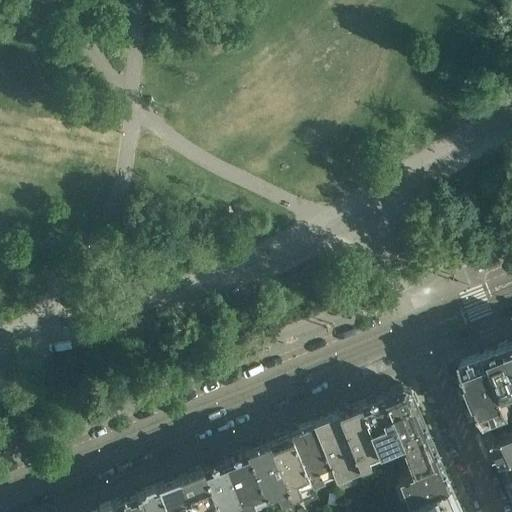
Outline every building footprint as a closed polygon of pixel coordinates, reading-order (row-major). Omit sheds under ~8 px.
[(511,352),(507,341),(494,346),(494,345),(492,346),(493,346),(486,349),(511,414),(511,352)] [(511,428),(511,414),(486,349),(478,352),(469,356),(461,359),(469,379),(477,399),(478,398),(489,425),(494,436),(511,428)] [(429,433),(418,409),(419,409),(409,387),(401,383),(400,383),(382,391),(400,436),(399,437),(402,445),(429,433)] [(400,436),(382,391),(358,401),(376,446),(399,437),(400,436)] [(376,446),(358,401),(337,410),(358,462),(365,459),(367,465),(381,459),(376,446)] [(358,462),(337,410),(337,409),(312,420),(332,470),(333,472),(358,462)] [(332,470),(312,420),(297,426),(289,429),(290,429),(305,469),(311,481),(321,477),(320,474),(332,470)] [(511,428),(494,436),(504,458),(505,458),(511,454),(511,428)] [(305,469),(290,429),(267,438),(288,490),(299,486),(294,473),(305,469)] [(439,457),(429,433),(402,445),(400,445),(410,469),(439,457)] [(288,490),(267,438),(245,447),(261,486),(272,482),(277,494),(288,490)] [(261,486),(245,447),(223,456),(244,508),(254,504),(248,492),(261,486)] [(244,508),(223,456),(201,465),(217,504),(229,499),(234,511),(244,508)] [(410,469),(403,473),(396,475),(406,499),(449,481),(439,457),(410,469)] [(403,473),(398,461),(385,466),(390,478),(396,475),(403,473)] [(217,504),(201,465),(201,464),(179,473),(179,474),(194,511),(206,511),(205,509),(217,504)] [(194,511),(179,474),(157,482),(168,511),(194,511)] [(462,511),(460,506),(449,481),(406,499),(405,500),(410,511),(462,511)] [(168,511),(157,482),(135,491),(143,511),(168,511)] [(143,511),(135,491),(113,499),(118,511),(143,511)] [(118,511),(113,499),(100,505),(99,505),(99,504),(91,508),(92,511),(118,511)]
